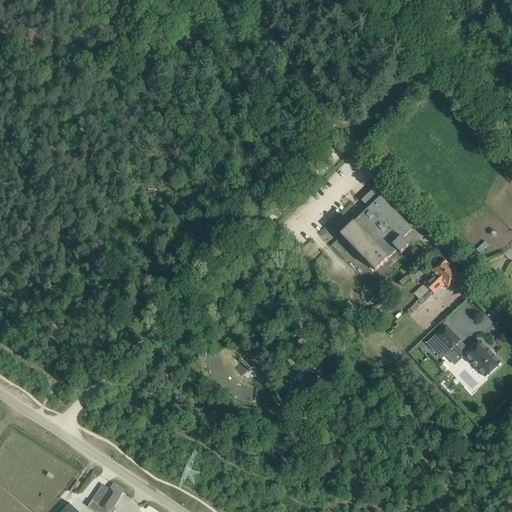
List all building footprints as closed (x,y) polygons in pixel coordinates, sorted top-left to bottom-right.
[(382,197),(374,189),(362,201),(369,209),(341,236),(375,272),(397,250),(401,254),(409,246),(408,244),(409,243),(404,239),(403,239),(412,230),(381,198),(382,197)] [(486,242),(480,247),(483,251),(490,246),(486,242)] [(444,260),(432,271),(435,274),(424,284),(429,289),(452,268),(444,260)] [(452,283),(460,276),(452,268),(429,289),(431,292),(434,295),(445,285),(448,288),(452,283)] [(407,314),(400,321),(400,320),(387,333),(405,352),(425,332),(407,314)] [(436,336),(450,351),(460,341),(446,326),(436,336)] [(472,363),(486,378),(501,364),(480,341),(463,357),(470,364),(472,363)] [(313,382),(304,377),(296,391),(305,396),(313,382)] [(113,484),(109,490),(103,485),(98,494),(93,501),(99,505),(95,511),(96,511),(110,511),(124,491),(113,484)]
